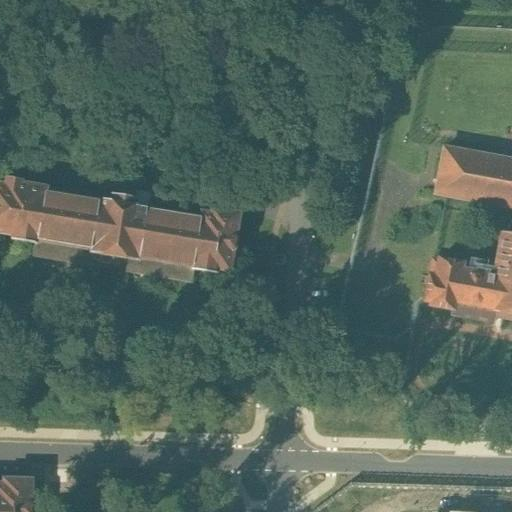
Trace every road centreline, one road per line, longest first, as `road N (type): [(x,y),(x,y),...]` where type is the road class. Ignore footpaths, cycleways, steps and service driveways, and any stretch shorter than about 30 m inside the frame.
road 1 (residential): [(284,465),(306,120),(305,0)]
road 2 (residential): [(284,465),(0,457)]
road 3 (residential): [(511,472),(284,465)]
